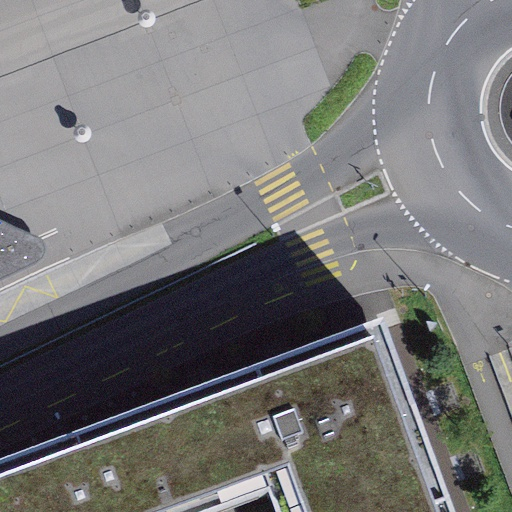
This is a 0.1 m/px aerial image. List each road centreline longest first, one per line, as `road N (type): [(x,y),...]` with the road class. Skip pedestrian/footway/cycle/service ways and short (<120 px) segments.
road 1 (unclassified): [(0,397),(306,247),(466,198)]
road 2 (unclassified): [(427,93),(282,198),(0,340)]
